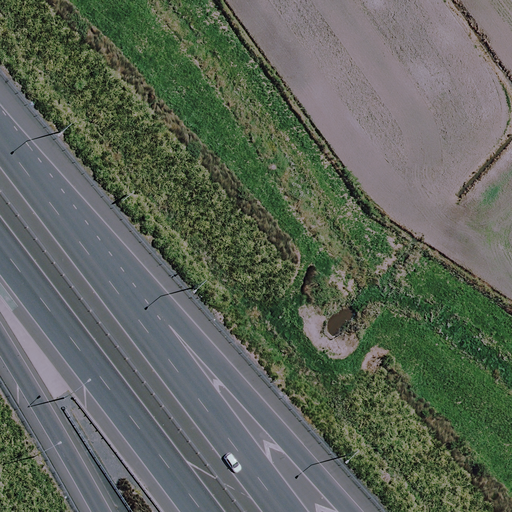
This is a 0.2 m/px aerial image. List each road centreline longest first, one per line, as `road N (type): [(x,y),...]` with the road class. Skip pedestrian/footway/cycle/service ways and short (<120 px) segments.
road 1 (motorway): [(0,137),(350,511)]
road 2 (motorway): [(0,145),(283,511)]
road 3 (motorway): [(202,511),(0,244)]
road 4 (motorway): [(97,511),(0,342)]
